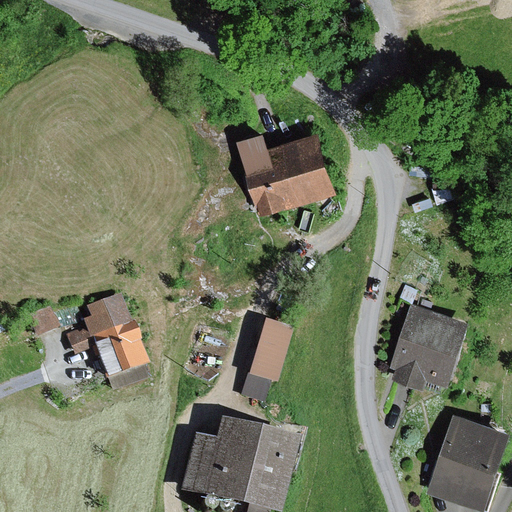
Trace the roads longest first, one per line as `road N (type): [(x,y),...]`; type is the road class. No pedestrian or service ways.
road 1 (tertiary): [(398,511),(367,403),(368,327),(387,203),(375,147),(299,80),(88,0)]
road 2 (track): [(175,511),(180,431),(226,386),(256,314),(282,279),(337,234),(352,204),(363,131)]
